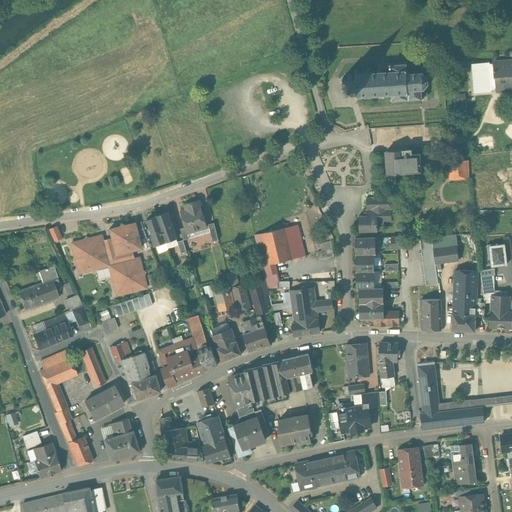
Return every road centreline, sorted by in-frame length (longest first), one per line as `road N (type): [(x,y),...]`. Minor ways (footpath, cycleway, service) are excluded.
road 1 (residential): [(350,337),(344,227),(309,147),(135,207),(0,228)]
road 2 (residential): [(221,475),(419,434)]
road 3 (residential): [(350,337),(240,363),(180,393)]
road 4 (residential): [(28,359),(97,332),(134,411)]
road 5 (track): [(330,141),(289,0)]
road 6 (residential): [(73,481),(28,359)]
